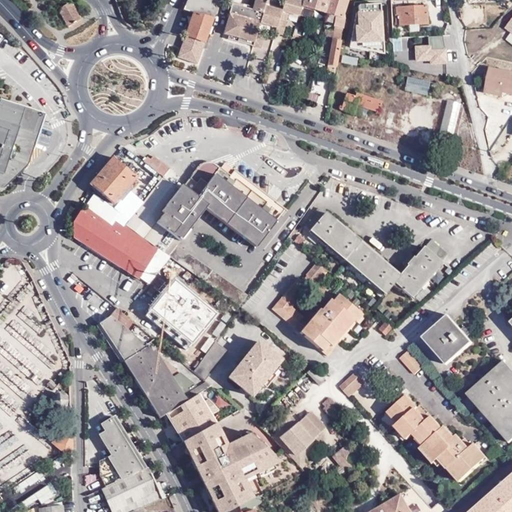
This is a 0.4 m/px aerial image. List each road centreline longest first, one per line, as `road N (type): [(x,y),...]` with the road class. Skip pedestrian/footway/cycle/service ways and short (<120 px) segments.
road 1 (primary): [(149,112),(184,103),(232,112),(511,210)]
road 2 (primary): [(492,189),(157,69)]
road 3 (residential): [(189,511),(80,330)]
road 4 (residential): [(447,0),(492,189)]
road 5 (residential): [(80,330),(82,511)]
